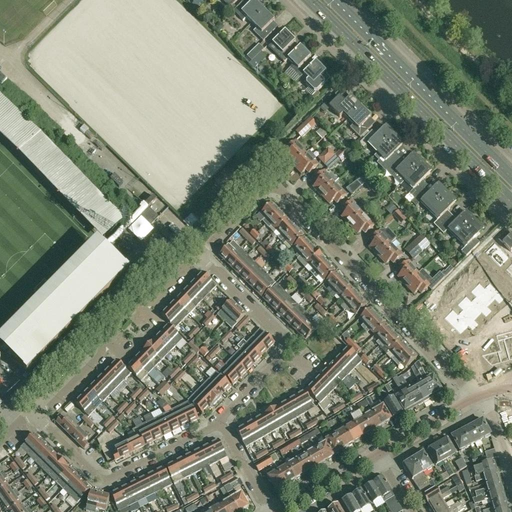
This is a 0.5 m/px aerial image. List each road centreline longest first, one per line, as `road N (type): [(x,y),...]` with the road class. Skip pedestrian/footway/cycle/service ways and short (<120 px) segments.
road 1 (residential): [(479,396),(275,195),(259,195),(193,258)]
road 2 (primary): [(309,0),(511,199)]
road 3 (primary): [(511,175),(332,0)]
road 4 (residential): [(218,423),(285,343),(193,258)]
road 5 (residential): [(38,415),(104,350),(109,330),(193,258)]
road 6 (residential): [(38,415),(107,480),(218,423)]
